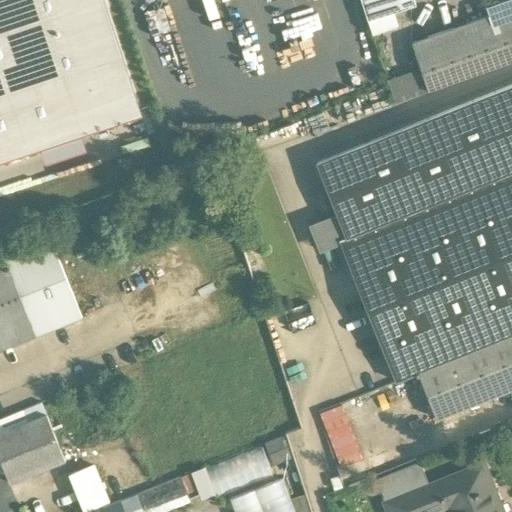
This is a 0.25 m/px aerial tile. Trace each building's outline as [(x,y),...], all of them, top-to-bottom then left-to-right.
[(0,0),(0,161),(141,116),(102,0),(0,0)] [(415,6),(412,0),(361,0),(368,21),(415,6)] [(488,16),(411,43),(421,71),(428,91),(504,64),(490,26),(491,25),(488,16)] [(511,18),(491,25),(490,26),(504,64),(511,61),(511,18)] [(428,91),(421,71),(387,83),(395,102),(428,91)] [(511,83),(316,162),(346,237),(511,171),(511,83)] [(511,171),(346,237),(339,240),(396,381),(511,334),(511,171)] [(65,232),(50,238),(54,249),(69,243),(65,232)] [(50,238),(4,257),(35,335),(81,317),(54,249),(50,238)] [(0,258),(0,349),(35,335),(4,257),(0,258)] [(511,334),(418,372),(423,385),(431,403),(412,411),(418,426),(511,388),(511,334)] [(418,372),(398,380),(403,393),(423,385),(418,372)] [(337,464),(359,457),(341,403),(319,410),(337,464)] [(46,414),(0,432),(0,460),(9,483),(65,461),(46,414)] [(260,444),(198,468),(209,493),(211,499),(272,474),(260,444)] [(91,461),(62,475),(79,511),(81,511),(109,499),(91,461)] [(377,478),(385,497),(426,480),(418,461),(377,478)] [(501,511),(483,464),(386,503),(389,511),(426,511),(445,505),(447,511),(501,511)] [(180,476),(136,494),(143,511),(163,511),(190,501),(180,476)] [(292,511),(280,481),(229,501),(233,511),(292,511)]
